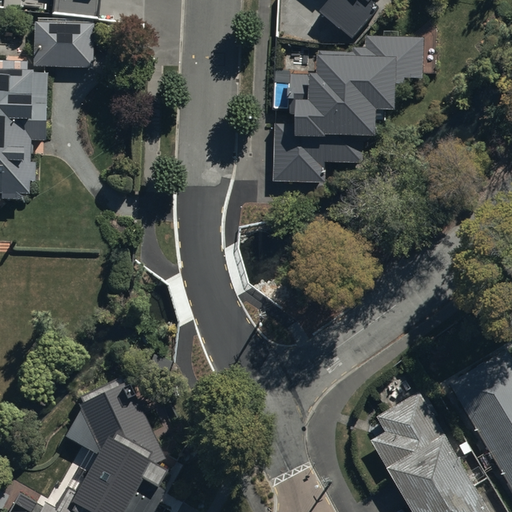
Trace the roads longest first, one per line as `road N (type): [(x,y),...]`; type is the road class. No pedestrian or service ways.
road 1 (residential): [(212,0),(204,264),(256,404)]
road 2 (residential): [(256,404),(511,216)]
road 3 (residential): [(256,404),(309,511)]
